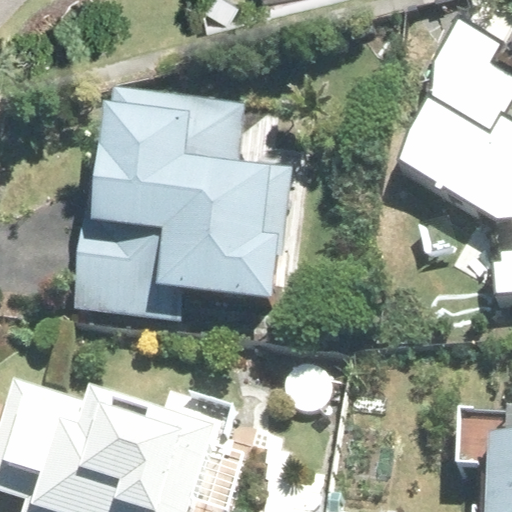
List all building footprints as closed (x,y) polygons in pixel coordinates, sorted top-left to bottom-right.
[(207,0),(204,7),(229,21),(239,0),(237,0),(207,0)] [(466,30),(438,77),(435,115),(398,180),(502,238),(505,272),(494,273),(498,312),(511,310),(511,77),(501,72),(511,54),(466,30)] [(78,320),(178,332),(181,310),(281,322),(299,178),(238,171),(244,119),(115,103),(105,190),(93,189),(78,320)] [(0,453),(0,501),(28,510),(27,511),(207,511),(228,448),(107,410),(104,419),(19,392),(0,453)] [(511,511),(511,460),(498,460),(495,511),(511,511)]
